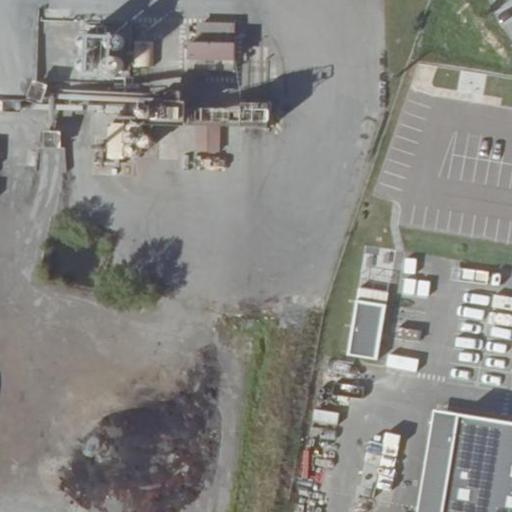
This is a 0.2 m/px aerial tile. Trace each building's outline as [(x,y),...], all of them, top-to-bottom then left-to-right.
[(188,23),(189,67),(235,66),(234,22),(188,23)] [(101,32),(95,67),(120,71),(123,53),(121,52),(124,36),(101,32)] [(133,40),(132,64),(151,65),(152,41),(133,40)] [(189,126),(267,123),(266,101),(242,102),(241,83),(232,83),(231,73),(188,75),(189,126)] [(178,104),(132,102),(132,118),(177,120),(178,104)] [(124,158),(122,122),(104,122),(106,159),(124,158)] [(156,125),(157,159),(181,158),(180,124),(156,125)] [(349,354),(377,358),(385,304),(357,300),(349,354)] [(511,511),(511,421),(434,410),(418,511),(511,511)]
